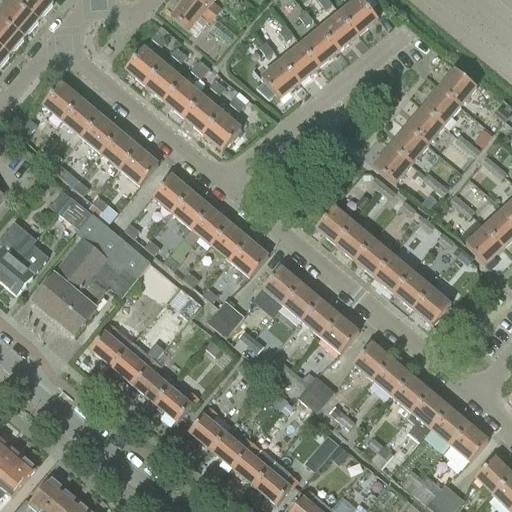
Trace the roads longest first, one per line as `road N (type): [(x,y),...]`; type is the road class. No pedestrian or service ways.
road 1 (residential): [(481,399),(233,193)]
road 2 (tertiary): [(178,511),(0,355)]
road 3 (residential): [(233,193),(407,35)]
road 4 (residential): [(233,193),(58,45)]
